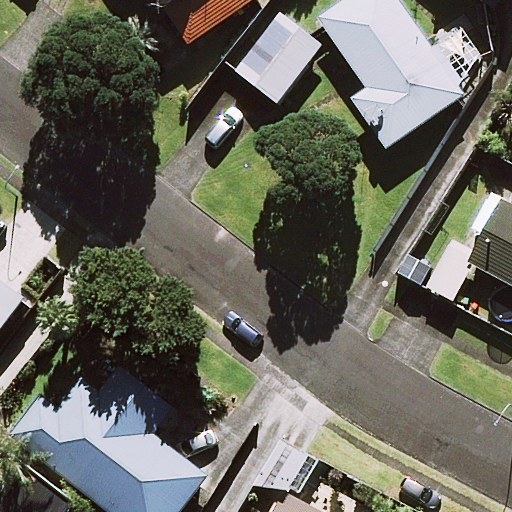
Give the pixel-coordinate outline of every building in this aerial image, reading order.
[(166,0),(198,44),(259,0),(166,0)] [(469,95),(401,0),(358,0),(328,21),(377,90),(362,100),(395,147),(469,95)] [(327,50),(287,17),(242,71),(282,105),(327,50)] [(511,202),(496,194),(477,230),(490,237),(476,264),(511,283),(511,202)] [(0,343),(33,303),(20,293),(68,233),(27,199),(0,232),(0,343)] [(182,405),(126,361),(103,391),(89,380),(64,412),(46,398),(17,435),(116,511),(187,511),(215,477),(160,434),(182,405)] [(0,511),(77,511),(82,507),(27,466),(0,502),(0,511)] [(323,511),(293,496),(285,511),(323,511)]
